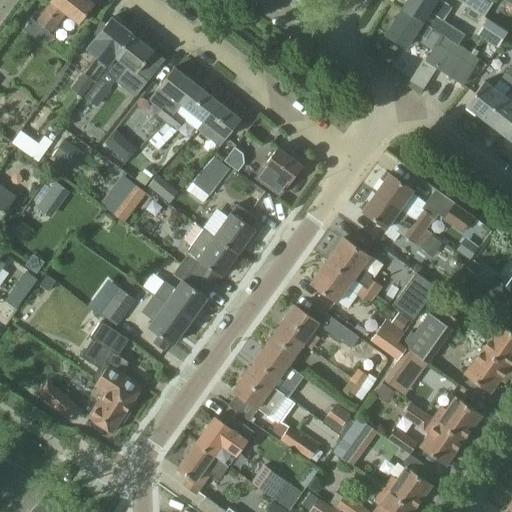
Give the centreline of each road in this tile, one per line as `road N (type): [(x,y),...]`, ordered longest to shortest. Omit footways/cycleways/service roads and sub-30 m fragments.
road 1 (residential): [(144,511),(151,449),(352,165)]
road 2 (residential): [(141,0),(352,165)]
road 3 (residential): [(511,184),(399,94)]
